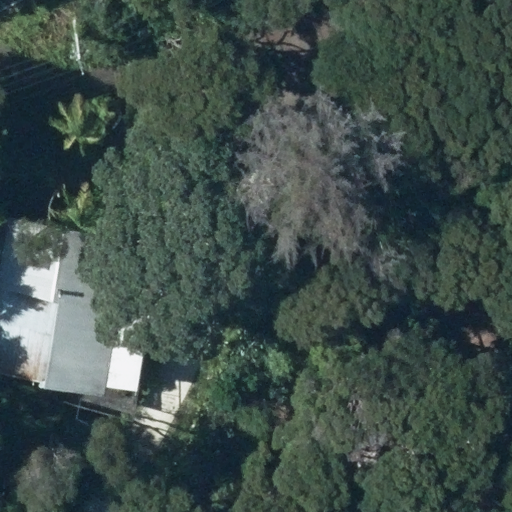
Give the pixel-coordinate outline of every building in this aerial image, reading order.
[(0,337),(106,360),(109,352),(139,358),(153,292),(121,285),(122,279),(113,276),(124,219),(11,196),(9,203),(0,201),(0,337)] [(455,243),(479,216),(466,205),(442,231),(455,243)] [(494,346),(508,373),(511,371),(511,339),(511,338),(494,346)] [(511,386),(504,376),(478,395),(489,413),(511,397),(511,386)] [(66,419),(88,421),(90,405),(67,403),(66,419)]
